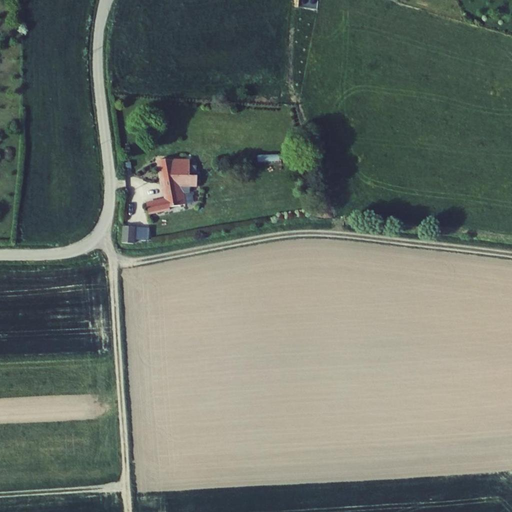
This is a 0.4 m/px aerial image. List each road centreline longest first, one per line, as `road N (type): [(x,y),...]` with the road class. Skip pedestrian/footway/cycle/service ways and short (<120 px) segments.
road 1 (track): [(511,254),(359,233),(270,234),(112,262)]
road 2 (unclassified): [(128,511),(112,262),(100,231)]
road 3 (tertiary): [(106,0),(98,66),(110,187),(100,231)]
